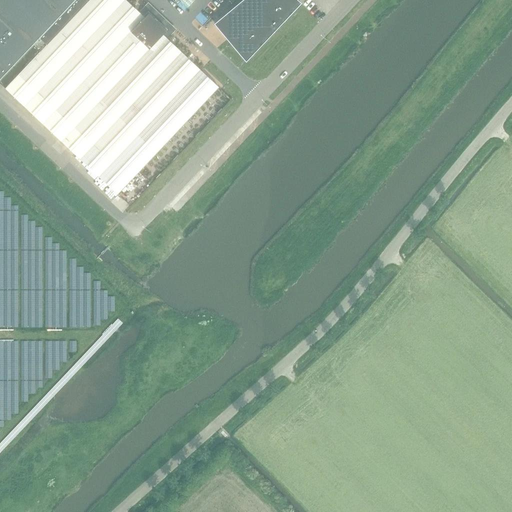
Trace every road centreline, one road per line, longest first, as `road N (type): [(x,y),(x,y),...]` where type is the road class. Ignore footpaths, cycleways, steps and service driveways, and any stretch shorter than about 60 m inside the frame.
road 1 (unclassified): [(119,511),(329,320),(511,109)]
road 2 (unclassified): [(259,97),(134,231),(0,105)]
road 3 (unclassified): [(350,0),(259,97)]
